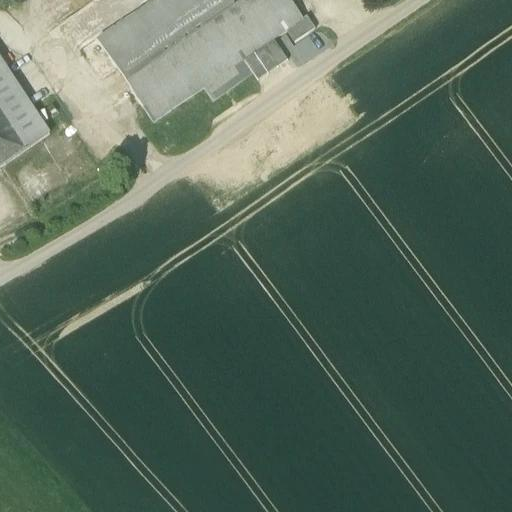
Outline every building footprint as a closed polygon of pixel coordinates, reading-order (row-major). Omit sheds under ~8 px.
[(173,0),(98,51),(154,133),(203,99),(237,76),(243,72),(287,42),(303,31),(303,30),(281,0),(173,0)] [(303,31),(287,42),(295,53),(315,40),(307,28),(303,30),(303,31)] [(278,79),(264,59),(254,66),(268,85),(278,79)] [(268,85),(254,66),(244,73),(252,85),(258,92),(268,85)] [(0,177),(49,144),(0,70),(0,177)] [(244,73),(243,72),(237,76),(246,89),(252,85),(244,73)] [(237,76),(203,99),(213,112),(246,89),(237,76)]
